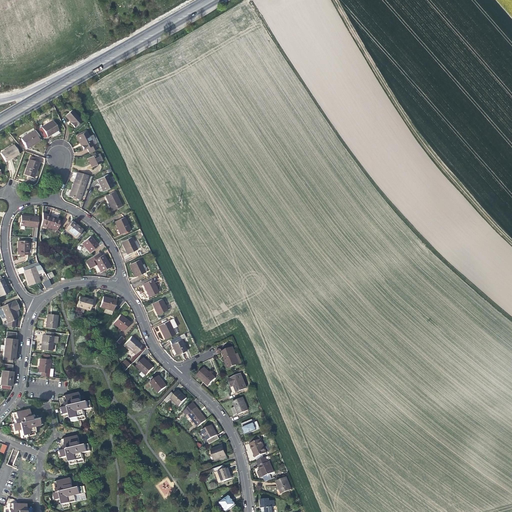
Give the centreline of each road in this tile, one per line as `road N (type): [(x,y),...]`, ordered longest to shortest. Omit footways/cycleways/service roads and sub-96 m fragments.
road 1 (track): [(250,0),(385,196),(511,318)]
road 2 (track): [(511,241),(418,136),(337,0)]
road 3 (primary): [(0,128),(219,0)]
road 4 (track): [(80,94),(246,0)]
road 5 (primary): [(200,0),(47,89)]
road 6 (residential): [(175,370),(232,438),(248,511)]
road 7 (residential): [(121,288),(106,236),(49,200)]
